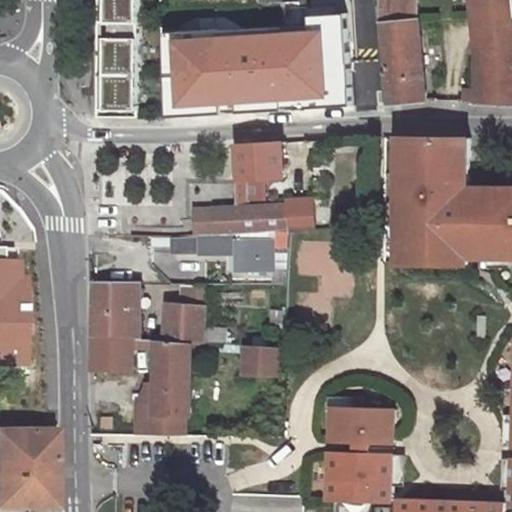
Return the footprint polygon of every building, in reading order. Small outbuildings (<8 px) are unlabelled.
[(98,0),(99,39),(106,39),(107,53),(98,53),(98,95),(106,95),(106,108),(98,108),(98,117),(132,117),(132,111),(139,111),(139,0),(98,0)] [(427,99),(417,0),(381,0),(385,23),(383,23),(391,102),(427,99)] [(511,0),(473,0),(478,40),(478,91),(464,90),(463,102),(511,104),(511,0)] [(167,116),(354,105),(349,24),(348,14),(311,16),(312,26),(162,35),(167,116)] [(106,39),(99,39),(98,53),(107,53),(106,39)] [(106,95),(98,95),(98,108),(106,108),(106,95)] [(411,138),(402,138),(400,264),(409,264),(411,138)] [(474,139),(411,138),(409,264),(471,265),(471,259),(511,260),(511,188),(472,188),(474,139)] [(251,180),(288,178),(287,143),(239,145),(241,180),(251,180)] [(241,180),(242,201),(252,200),(251,180),(241,180)] [(315,199),(288,200),(288,206),(286,206),(287,231),(290,231),(316,230),(315,199)] [(280,232),(287,231),(286,206),(253,207),(242,208),(243,233),(280,232)] [(243,233),(242,208),(218,209),(219,234),(243,233)] [(198,210),(199,235),(219,234),(218,209),(198,210)] [(280,232),(280,248),(290,248),(290,231),(287,231),(280,232)] [(228,238),(201,238),(175,237),(176,255),(239,256),(240,271),(275,272),(275,241),(228,241),(228,238)] [(0,378),(24,378),(24,305),(15,305),(15,263),(0,262),(0,378)] [(136,341),(136,323),(143,324),(143,283),(95,283),(94,340),(136,341)] [(206,344),(208,308),(168,306),(167,342),(194,343),(206,344)] [(94,370),(136,370),(136,341),(94,340),(94,370)] [(167,342),(160,342),(159,403),(141,403),(140,434),(187,435),(187,414),(192,414),(194,343),(167,342)] [(247,374),(281,377),(283,347),(248,346),(247,374)] [(335,407),(334,439),(358,440),(358,453),(334,452),(332,498),(341,498),(340,511),(506,511),(507,504),(403,500),(402,511),(372,511),(373,499),(395,500),(396,455),(372,454),(373,441),(397,442),(398,410),(335,407)] [(114,418),(101,418),(101,430),(114,430),(114,418)] [(0,434),(0,509),(56,509),(54,433),(0,434)]
